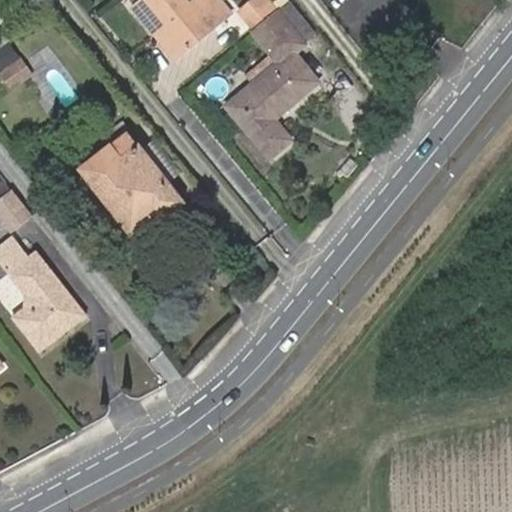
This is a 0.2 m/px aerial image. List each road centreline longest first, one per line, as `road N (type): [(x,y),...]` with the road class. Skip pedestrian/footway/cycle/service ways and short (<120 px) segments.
road 1 (secondary): [(511,54),(252,372),(158,447),(38,511)]
road 2 (track): [(511,427),(391,458),(368,494),(369,511)]
